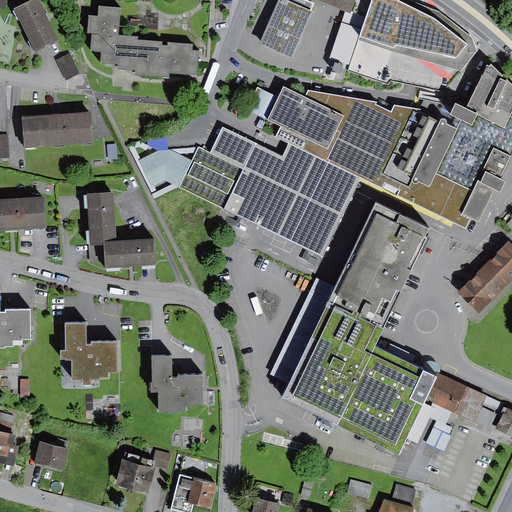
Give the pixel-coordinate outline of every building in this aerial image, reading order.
[(38,0),(32,0),(13,10),(35,52),(59,40),(38,0)] [(278,0),(259,45),(276,54),(293,60),(313,13),(311,12),(314,4),(305,0),(278,0)] [(371,0),(314,0),(350,14),(351,12),(366,17),(371,0)] [(371,0),(366,17),(349,67),(348,72),(388,85),(391,81),(445,92),(477,52),(472,38),(440,13),(407,0),(371,0)] [(121,8),(99,7),(98,17),(89,16),(88,34),(92,34),(90,52),(102,53),(101,63),(116,65),(120,65),(119,69),(137,70),(137,76),(168,78),(168,74),(175,75),(198,77),(200,51),(193,50),(194,45),(168,43),(167,47),(161,47),(162,44),(139,42),(139,38),(119,36),(121,8)] [(350,14),(345,12),(328,59),(349,67),(366,17),(351,12),(350,14)] [(70,55),(57,62),(66,80),(79,73),(70,55)] [(343,66),(335,64),(332,71),(341,74),(343,66)] [(456,106),(451,117),(461,121),(472,126),(477,117),(505,129),(511,113),(511,86),(507,81),(506,83),(501,81),(503,78),(491,66),(490,68),(487,67),(467,111),(456,106)] [(267,121),(278,98),(258,88),(247,111),(267,121)] [(375,106),(377,103),(309,91),(306,98),(283,88),(278,98),(267,121),(281,127),(275,138),(289,145),(360,178),(467,228),(470,218),(478,222),(494,191),(501,195),(506,183),(500,179),(510,157),(507,156),(500,152),(493,148),(474,190),(437,173),(457,131),(446,126),(447,124),(445,121),(442,120),(440,121),(419,113),(421,109),(394,106),(391,113),(375,106)] [(511,145),(511,113),(505,130),(477,117),(472,126),(461,121),(457,131),(436,174),(474,190),(493,148),(500,152),(507,156),(511,145)] [(91,114),(23,118),(25,149),(93,144),(91,114)] [(284,158),(223,128),(211,155),(199,147),(192,162),(180,188),(323,257),(360,178),(289,145),(284,158)] [(7,135),(0,135),(0,158),(9,157),(7,135)] [(116,144),(107,145),(108,160),(118,159),(116,144)] [(180,188),(192,162),(169,150),(157,152),(140,160),(152,189),(165,181),(180,188)] [(113,194),(87,196),(90,243),(104,242),(116,242),(113,194)] [(0,231),(13,230),(47,228),(45,198),(0,200),(0,231)] [(335,288),(328,303),(384,329),(427,240),(425,239),(428,231),(375,206),(335,288)] [(116,242),(104,242),(105,270),(156,267),(155,239),(116,242)] [(511,245),(509,243),(458,294),(479,315),(511,281),(511,245)] [(270,375),(289,384),(328,303),(335,288),(317,279),(270,375)] [(384,329),(328,303),(289,384),(281,400),(399,456),(407,439),(426,400),(436,379),(374,349),(384,329)] [(0,350),(6,350),(6,348),(13,348),(13,342),(22,341),(22,340),(30,340),(30,312),(7,313),(7,315),(0,315),(0,350)] [(86,326),(66,326),(66,353),(61,353),(61,361),(66,361),(67,362),(73,362),(73,380),(84,380),(84,385),(90,386),(90,380),(99,381),(100,379),(108,379),(108,373),(117,373),(117,344),(92,344),(92,347),(86,347),(86,326)] [(171,359),(153,359),(153,384),(151,384),(151,394),(158,394),(158,414),(186,414),(186,407),(204,407),(203,377),(179,377),(179,381),(172,381),(171,359)] [(509,410),(510,406),(439,373),(436,379),(426,400),(452,412),(489,430),(491,425),(497,428),(504,413),(506,414),(509,410)] [(30,379),(21,379),(21,397),(30,397),(30,379)] [(426,400),(407,439),(417,443),(429,418),(446,426),(452,412),(426,400)] [(497,428),(511,435),(511,411),(509,410),(506,414),(504,413),(497,428)] [(0,431),(10,434),(13,423),(0,419),(0,431)] [(0,431),(0,463),(14,466),(19,446),(15,445),(17,435),(10,434),(0,431)] [(55,447),(39,443),(34,464),(63,472),(68,451),(67,451),(69,442),(57,439),(55,447)] [(171,454),(156,451),(154,460),(156,460),(155,467),(167,470),(171,454)] [(154,460),(124,453),(116,486),(148,494),(155,467),(156,460),(154,460)] [(186,458),(184,467),(203,472),(206,463),(186,458)] [(306,477),(324,481),(326,473),(308,469),(306,477)] [(214,485),(180,476),(171,510),(180,511),(193,511),(196,503),(209,506),(214,485)] [(305,481),(301,496),(309,498),(313,483),(305,481)] [(351,481),(348,493),(369,498),(372,486),(351,481)] [(416,490),(397,485),(392,502),(413,507),(416,490)] [(285,494),(282,503),(292,506),(294,496),(285,494)] [(279,511),(281,505),(256,499),(253,511),(279,511)] [(392,502),(383,500),(379,511),(413,511),(414,508),(413,507),(392,502)]
